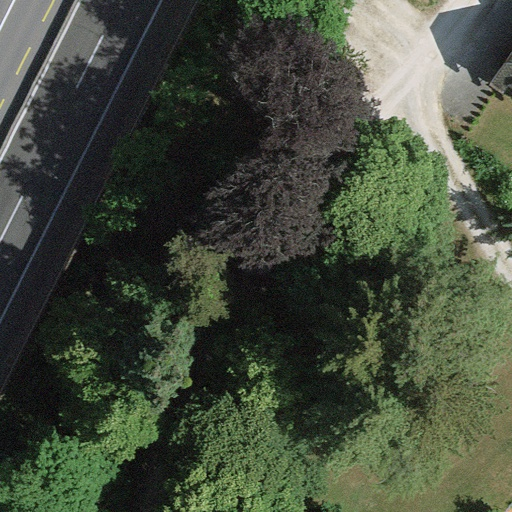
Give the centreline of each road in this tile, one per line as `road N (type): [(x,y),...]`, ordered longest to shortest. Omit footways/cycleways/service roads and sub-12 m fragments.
road 1 (track): [(477,0),(394,127),(251,285),(163,511)]
road 2 (motorway): [(0,248),(124,0)]
road 3 (unknown): [(406,109),(511,255)]
